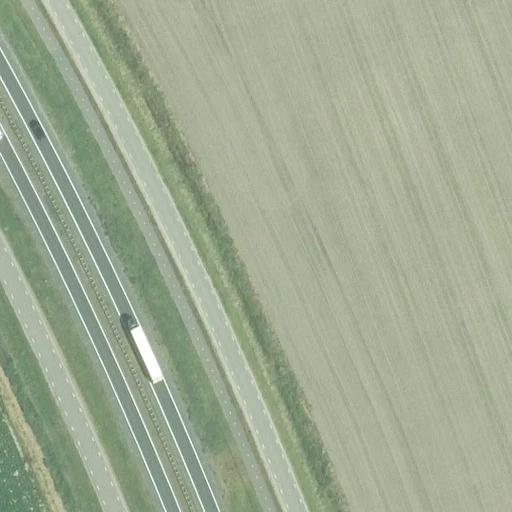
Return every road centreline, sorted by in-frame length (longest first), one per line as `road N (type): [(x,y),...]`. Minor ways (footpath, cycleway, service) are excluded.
road 1 (tertiary): [(53,0),(207,303),(295,511)]
road 2 (trunk): [(210,511),(124,312),(0,67)]
road 3 (trunk): [(0,143),(171,511)]
road 4 (unclassified): [(0,260),(113,511)]
